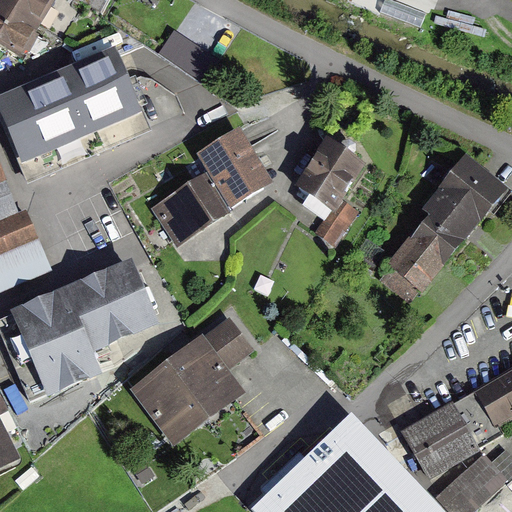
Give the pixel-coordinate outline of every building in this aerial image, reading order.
[(0,0),(0,38),(29,55),(59,0),(0,0)] [(210,86),(224,61),(177,32),(162,57),(210,86)] [(114,56),(0,104),(0,119),(23,172),(142,121),(114,56)] [(240,134),(197,160),(208,178),(231,216),(274,189),(240,134)] [(374,173),(335,145),(299,193),(332,217),(315,239),(332,252),(360,215),(349,207),(374,173)] [(511,193),(472,162),(427,217),(434,223),(387,281),(420,307),(511,193)] [(0,167),(0,298),(55,277),(31,217),(21,221),(0,167)] [(153,212),(177,251),(232,218),(231,216),(208,178),(153,212)] [(138,265),(0,317),(0,321),(21,378),(35,372),(44,397),(106,374),(98,351),(162,327),(138,265)] [(254,351),(230,319),(133,392),(176,449),(246,396),(227,371),(254,351)] [(511,375),(405,431),(431,482),(502,446),(495,433),(511,424),(511,375)] [(0,413),(9,407),(0,395),(0,413)] [(445,511),(355,415),(256,507),(260,511),(445,511)] [(6,428),(0,430),(0,477),(24,466),(6,428)] [(485,458),(438,498),(450,511),(473,511),(511,479),(511,458),(507,453),(492,466),(485,458)]
